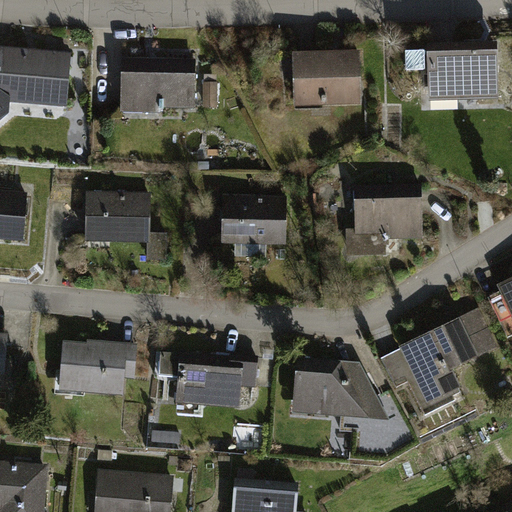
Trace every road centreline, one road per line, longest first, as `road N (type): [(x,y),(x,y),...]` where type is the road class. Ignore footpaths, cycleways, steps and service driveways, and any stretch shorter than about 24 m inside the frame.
road 1 (residential): [(0,296),(346,324),(384,311),(511,232)]
road 2 (residential): [(511,2),(101,14),(0,8)]
